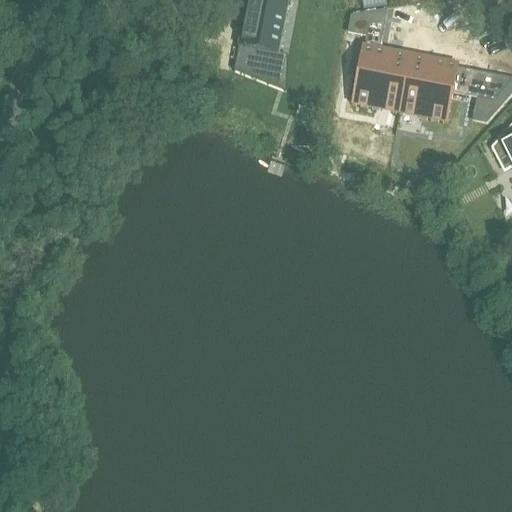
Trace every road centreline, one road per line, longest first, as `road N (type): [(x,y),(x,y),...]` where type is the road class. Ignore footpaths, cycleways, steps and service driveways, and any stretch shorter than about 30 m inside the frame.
road 1 (unclassified): [(0,148),(42,0)]
road 2 (track): [(0,368),(25,394),(27,429),(0,476)]
